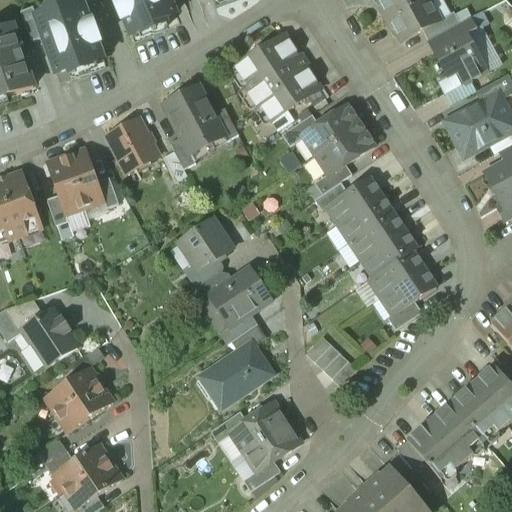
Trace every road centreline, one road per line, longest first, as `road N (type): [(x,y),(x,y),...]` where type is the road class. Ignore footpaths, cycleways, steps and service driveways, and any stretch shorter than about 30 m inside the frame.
road 1 (residential): [(268,511),(346,446),(460,324),(474,273),(457,213),(319,0)]
road 2 (residential): [(287,0),(189,64),(0,156)]
